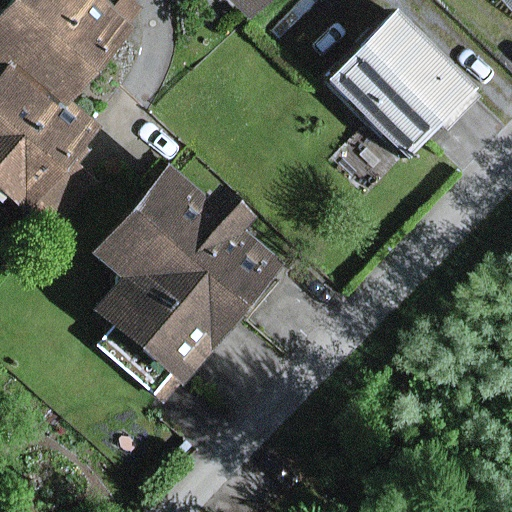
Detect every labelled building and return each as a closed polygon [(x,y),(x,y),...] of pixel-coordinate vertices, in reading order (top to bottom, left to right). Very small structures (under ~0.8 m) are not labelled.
[(0,0),(0,55),(8,62),(59,107),(67,97),(131,25),(102,0),(0,0)] [(232,0),(249,16),(265,0),(232,0)] [(389,5),(313,81),(398,165),(474,89),(389,5)] [(8,62),(0,71),(0,186),(24,207),(73,152),(98,124),(67,97),(59,107),(8,62)] [(73,152),(24,207),(52,232),(102,177),(73,152)] [(278,272),(153,166),(69,264),(96,287),(70,317),(169,400),(278,272)]
